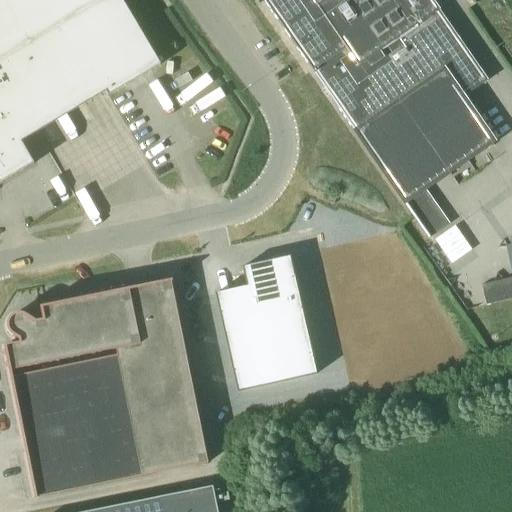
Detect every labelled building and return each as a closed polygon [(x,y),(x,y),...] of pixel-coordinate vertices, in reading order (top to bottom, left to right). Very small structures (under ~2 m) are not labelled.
[(159,67),(119,0),(0,0),(0,184),(32,166),(20,144),(104,94),(106,98),(159,67)] [(448,226),(424,190),(492,143),(462,100),(487,82),(429,0),(260,0),(427,240),(448,226)] [(192,139),(222,156),(228,146),(198,128),(192,139)] [(107,207),(112,220),(124,216),(111,182),(95,189),(92,181),(82,185),(92,213),(107,207)] [(454,227),(433,241),(451,266),(471,252),(454,227)] [(288,256),(229,269),(233,290),(214,294),(236,392),(315,375),(288,256)] [(511,278),(481,285),(486,306),(511,299),(511,278)] [(11,321),(14,337),(19,341),(20,346),(5,349),(36,499),(208,465),(171,284),(41,310),(44,323),(36,324),(26,318),(11,321)] [(216,511),(212,488),(94,511),(216,511)]
